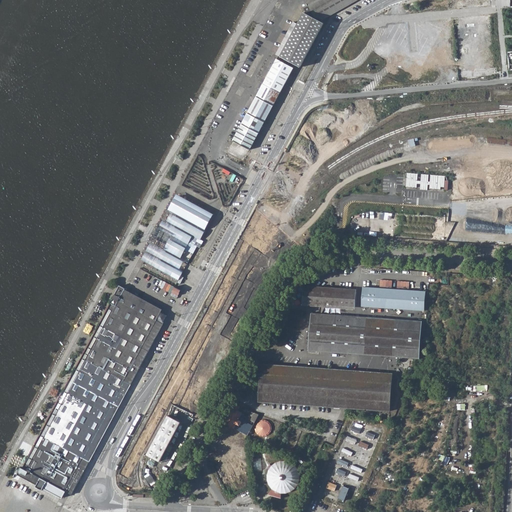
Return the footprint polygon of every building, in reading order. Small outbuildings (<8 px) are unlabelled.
[(317,0),(315,2),(325,20),(359,0),(317,0)] [(484,0),(456,0),(459,18),(480,16),(478,4),(485,3),(484,0)] [(323,24),(325,20),(315,2),(305,7),(302,13),(323,24)] [(325,24),(323,24),(302,13),(294,27),(279,56),(296,65),(300,68),(325,24)] [(279,56),(294,27),(291,25),(274,57),(276,58),(278,59),(279,56)] [(262,84),(280,94),(293,69),(275,60),(262,84)] [(262,84),(224,153),(242,163),(280,94),(262,84)] [(407,172),(406,186),(417,187),(418,173),(407,172)] [(441,189),(441,187),(448,188),(449,180),(445,180),(446,175),(431,174),(430,188),(441,189)] [(165,273),(186,234),(193,237),(200,241),(214,216),(176,196),(161,224),(178,233),(171,246),(153,236),(140,259),(165,273)] [(147,232),(153,236),(171,246),(178,233),(161,224),(153,221),(147,232)] [(180,261),(193,237),(186,234),(165,273),(179,280),(183,273),(179,271),(184,263),(180,261)] [(164,281),(161,287),(178,296),(182,289),(164,281)] [(355,307),(356,289),(310,286),(304,286),(303,303),(311,304),(319,304),(355,307)] [(119,287),(17,475),(18,475),(36,485),(36,487),(39,489),(41,490),(43,488),(61,498),(62,498),(65,491),(71,494),(89,462),(90,460),(103,436),(167,316),(162,313),(163,311),(123,289),(120,287),(119,287)] [(427,292),(363,287),(361,307),(425,312),(427,292)] [(319,313),(311,312),(308,349),(316,350),(317,350),(319,350),(328,351),(344,352),(350,352),(359,353),(391,356),(401,357),(408,357),(410,358),(411,358),(419,358),(422,322),(414,321),(413,321),(411,321),(404,320),(395,320),(393,319),(386,319),(383,319),(363,317),(356,316),(353,316),(348,316),(339,315),(332,314),(322,313),(320,313),(319,313)] [(270,364),(260,363),(259,382),(257,399),(257,400),(389,410),(392,372),(270,364)] [(235,428),(248,435),(258,414),(255,413),(253,412),(250,417),(237,410),(239,406),(233,403),(223,422),(229,425),(235,428)] [(147,454),(159,461),(180,422),(168,416),(147,454)] [(15,455),(12,463),(20,466),(23,457),(15,455)] [(270,467),(269,469),(268,472),(268,475),(268,478),(268,481),(269,483),(271,486),(273,488),(276,491),(281,492),(284,492),(287,492),(290,491),(293,490),(295,488),(297,485),(299,483),(299,480),(300,477),(300,474),(299,471),(298,468),(296,466),(294,464),(291,462),(289,461),(286,460),(283,460),(280,461),(277,462),(274,463),(272,465),(270,467)] [(329,481),(327,487),(335,490),(337,484),(329,481)] [(345,500),(350,488),(343,485),(339,498),(345,500)] [(276,491),(273,488),(268,494),(270,495),(281,497),(281,492),(276,491)]
